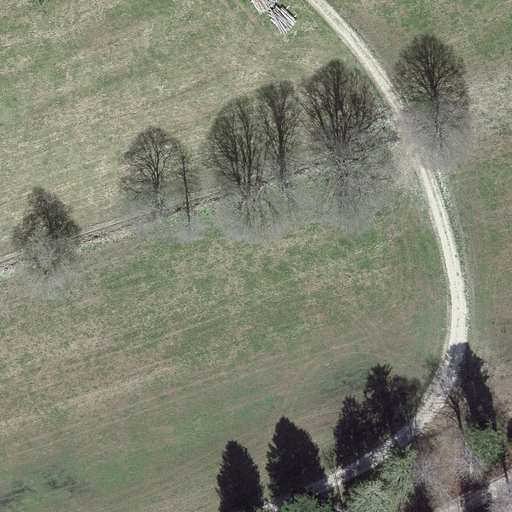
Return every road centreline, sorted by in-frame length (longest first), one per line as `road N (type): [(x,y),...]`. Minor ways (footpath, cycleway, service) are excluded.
road 1 (track): [(273,511),(394,442),(441,387),(457,328),(455,280),(401,108)]
road 2 (track): [(401,108),(315,0)]
